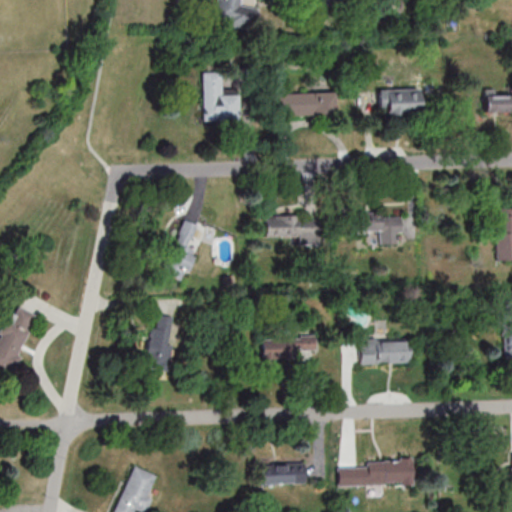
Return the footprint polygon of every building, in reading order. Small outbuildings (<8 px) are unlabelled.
[(212,0),(210,21),(252,28),(255,7),(237,4),(237,0),(212,0)] [(220,73),(200,73),(200,120),(237,120),(237,95),(220,95),(220,73)] [(386,115),(421,115),(421,90),(378,90),(378,112),(386,112),(386,115)] [(335,93),(277,93),(277,116),(335,116),(335,93)] [(511,94),(483,94),(483,113),(511,113),(511,94)] [(511,207),(495,208),(495,259),(511,259),(511,207)] [(400,244),(399,213),(356,213),(356,232),(379,232),(379,244),(400,244)] [(296,244),(318,244),(318,216),(263,216),(263,236),(296,236),(296,244)] [(159,272),(179,282),(194,251),(185,247),(195,226),(184,221),(159,272)] [(0,324),(0,370),(11,375),(35,315),(8,304),(0,324)] [(145,368),(167,370),(170,317),(148,316),(145,368)] [(294,359),(294,350),(314,349),(314,337),(260,337),(261,359),(294,359)] [(409,363),(409,340),(358,341),(359,363),(409,363)] [(365,460),(365,467),(351,467),(351,485),(412,484),(412,460),(365,460)] [(304,484),(304,462),(258,462),(258,484),(304,484)] [(132,511),(134,509),(141,511),(143,511),(158,475),(131,465),(113,511),(132,511)]
